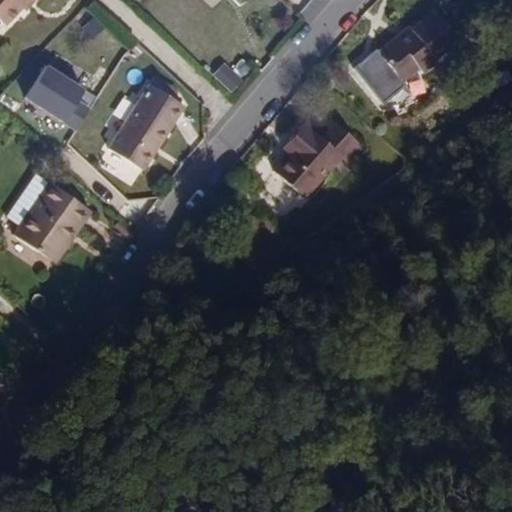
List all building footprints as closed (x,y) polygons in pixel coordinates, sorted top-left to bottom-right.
[(33,0),(34,0),(33,0),(0,0),(0,21),(4,25),(21,8),(27,0),(33,0)] [(34,0),(33,0),(27,0),(21,8),(24,11),(34,0)] [(456,37),(431,10),(409,30),(405,26),(377,51),(402,81),(421,64),(425,70),(436,59),(434,57),(456,37)] [(213,76),(234,94),(246,80),(225,62),(213,76)] [(86,89),(49,65),(27,99),(64,123),(77,103),(86,89)] [(184,106),(151,85),(112,147),(145,168),(184,106)] [(85,108),(77,103),(64,123),(73,128),(85,108)] [(308,125),(293,143),(300,149),(295,155),(280,172),(312,198),(347,157),(353,161),(364,147),(339,125),(326,141),(308,125)] [(293,143),(287,149),(295,155),(300,149),(293,143)] [(80,230),(92,213),(37,175),(8,217),(20,226),(13,235),(50,261),(74,225),(80,230)] [(50,261),(56,265),(80,230),(74,225),(50,261)]
